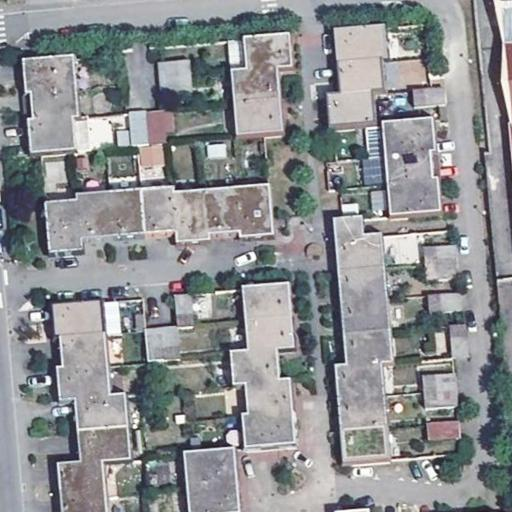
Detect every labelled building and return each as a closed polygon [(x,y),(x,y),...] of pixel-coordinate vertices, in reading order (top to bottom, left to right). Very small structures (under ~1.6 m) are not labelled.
[(511,0),(500,0),(505,47),(511,46),(511,0)] [(335,67),(382,63),(388,63),(386,30),(332,34),(335,61),(335,67)] [(243,42),(246,74),(277,72),(292,71),(290,44),(289,38),(243,42)] [(24,97),(77,93),(75,61),(21,65),(24,90),(24,97)] [(159,66),(160,81),(191,79),(190,63),(159,66)] [(337,92),(338,98),(372,95),(385,94),(382,63),(335,67),(337,92)] [(232,75),(234,109),(280,105),(278,79),(277,72),(246,74),(232,75)] [(192,94),(191,79),(160,81),(161,97),(192,94)] [(430,91),(412,92),(414,108),(443,106),(442,90),(430,91)] [(26,118),(27,125),(75,121),(79,121),(77,93),(24,97),(26,118)] [(328,131),(332,130),(374,127),(372,95),(338,98),(326,98),(328,125),(328,131)] [(234,109),(237,140),(282,136),(280,112),(280,105),(234,109)] [(163,115),(146,117),(149,147),(166,146),(163,115)] [(29,157),(89,153),(87,121),(79,121),(75,121),(27,125),(29,150),(29,157)] [(383,159),(435,155),(433,129),(433,123),(381,126),(383,159)] [(383,159),(386,187),(438,183),(436,161),(435,155),(383,159)] [(386,187),(383,159),(366,160),(368,189),(386,187)] [(343,162),(326,164),(328,182),(345,181),(343,162)] [(386,187),(388,220),(441,216),(438,189),(438,183),(386,187)] [(268,189),(237,192),(240,237),(240,242),(265,240),(272,240),(268,189)] [(141,194),(145,240),(169,238),(177,237),(173,196),(173,191),(141,194)] [(384,213),(382,191),(370,192),(372,214),(384,213)] [(205,194),(209,239),(232,238),(240,237),(237,192),(205,194)] [(141,194),(109,196),(113,242),(138,240),(145,240),(141,194)] [(205,194),(173,196),(177,237),(178,247),(202,246),(209,246),(209,239),(205,194)] [(78,204),(81,244),(108,242),(113,242),(109,196),(78,198),(78,204)] [(78,204),(45,206),(50,258),(77,256),(82,256),(81,244),(78,204)] [(334,242),(363,239),(361,222),(333,224),(334,242)] [(416,234),(385,236),(387,264),(418,262),(416,234)] [(337,274),(384,270),(381,238),(363,239),(334,242),(336,267),(337,274)] [(423,251),(424,266),(456,264),(454,248),(423,251)] [(457,280),(456,264),(424,266),(426,281),(457,280)] [(339,298),(340,305),(387,301),(384,270),(337,274),(339,298)] [(241,293),(244,324),(291,320),(289,295),(288,289),(241,293)] [(458,295),(428,298),(429,314),(460,311),(458,295)] [(194,328),(191,297),(175,298),(177,330),(194,328)] [(124,329),(142,328),(141,301),(122,302),(124,329)] [(343,337),(389,334),(387,301),(340,305),(342,331),(343,337)] [(54,340),(59,339),(105,336),(103,304),(52,308),(53,333),(54,340)] [(244,324),(248,356),(276,353),(294,352),(291,326),(291,320),(244,324)] [(449,328),(452,359),(468,358),(465,327),(461,327),(449,328)] [(162,331),(165,363),(180,362),(177,330),(162,331)] [(162,331),(145,333),(148,364),(165,363),(162,331)] [(345,364),(345,369),(381,366),(392,365),(389,334),(343,337),(345,364)] [(61,366),(62,372),(108,368),(105,336),(59,339),(61,366)] [(233,389),(243,388),(279,385),(277,359),(276,353),(248,356),(231,357),(233,389)] [(337,402),(384,398),(381,366),(345,369),(335,370),(337,397),(337,402)] [(59,404),(75,403),(110,400),(108,368),(62,372),(56,372),(59,397),(59,404)] [(454,392),(453,376),(421,378),(423,394),(454,392)] [(243,388),(246,418),(293,414),(291,390),(290,384),(279,385),(243,388)] [(454,392),(423,394),(424,411),(456,409),(454,392)] [(76,427),(77,434),(128,429),(126,398),(110,400),(75,403),(76,427)] [(340,428),(340,433),(386,429),(384,398),(337,402),(340,428)] [(241,419),(244,452),(296,448),(293,420),(293,414),(246,418),(241,419)] [(457,423),(426,426),(428,442),(459,440),(457,423)] [(103,465),(131,462),(128,429),(77,434),(79,459),(79,467),(103,465)] [(386,429),(340,433),(343,460),(343,466),(389,462),(386,429)] [(183,457),(186,490),(238,486),(236,458),(236,453),(183,457)] [(59,494),(60,501),(105,497),(103,465),(79,467),(58,469),(59,494)] [(186,490),(187,511),(240,511),(238,492),(238,486),(186,490)] [(106,511),(105,497),(60,501),(60,511),(106,511)]
